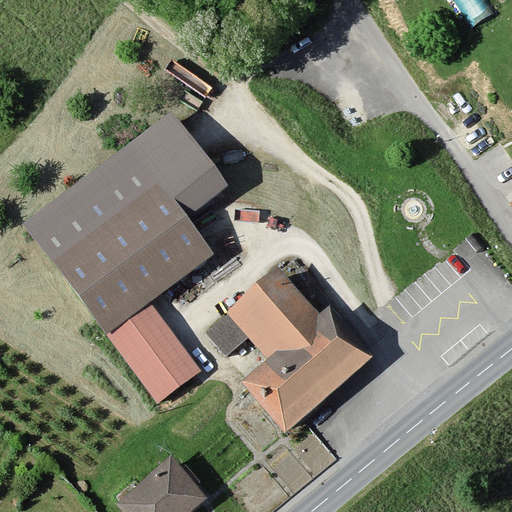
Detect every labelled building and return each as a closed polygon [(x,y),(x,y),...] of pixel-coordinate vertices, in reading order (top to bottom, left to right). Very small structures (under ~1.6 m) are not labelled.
[(171,120),(27,227),(108,333),(148,304),(210,256),(184,222),(224,191),(171,120)] [(474,234),(466,241),(476,253),(485,246),(474,234)] [(278,276),(211,335),(231,358),(251,340),(273,364),(247,387),(286,431),(368,360),(327,315),(319,322),(278,276)] [(199,373),(148,304),(108,333),(159,402),(199,373)] [(190,511),(203,501),(171,463),(119,508),(123,511),(190,511)]
